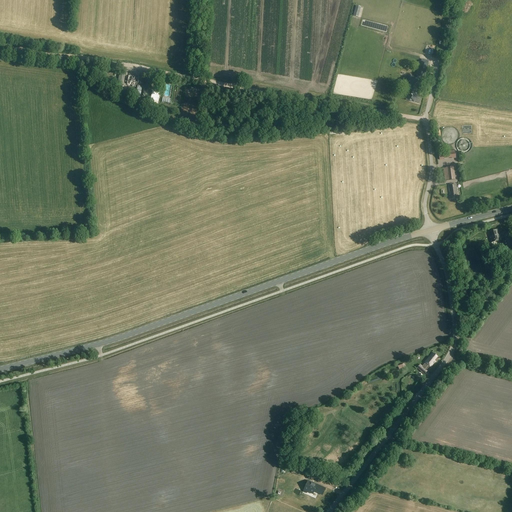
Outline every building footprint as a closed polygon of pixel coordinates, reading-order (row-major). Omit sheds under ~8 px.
[(356,6),(353,16),(361,18),(363,8),(356,6)] [(423,78),(428,64),(421,62),(417,76),(416,79),(422,81),(423,78)] [(128,76),(127,84),(138,86),(136,96),(140,97),(145,97),(147,83),(142,82),(138,81),(139,76),(135,75),(134,77),(128,76)] [(419,93),(423,81),(422,81),(416,79),(411,77),(405,94),(408,95),(407,100),(418,104),(420,98),(416,96),(417,92),(419,93)] [(127,88),(118,87),(117,95),(126,96),(127,88)] [(117,97),(115,100),(127,106),(129,103),(117,97)] [(444,181),(448,180),(455,180),(453,167),(446,168),(443,168),(444,181)] [(450,194),(449,194),(450,199),(456,199),(455,195),(457,195),(456,184),(448,185),(449,189),(450,189),(450,190),(449,190),(449,192),(450,192),(450,194)] [(502,241),(499,230),(489,233),(489,234),(490,234),(491,237),(490,237),(492,243),(502,241)] [(505,246),(507,245),(511,243),(511,240),(510,232),(504,234),(505,240),(503,241),(505,246)] [(424,362),(425,363),(429,367),(430,368),(434,364),(435,363),(436,362),(436,363),(439,359),(432,353),(424,362)] [(427,371),(429,367),(425,363),(422,367),(420,365),(417,369),(424,375),(427,371)] [(313,494),(314,492),(322,495),(323,495),(325,489),(325,488),(308,481),(308,482),(303,492),(307,494),(307,492),(313,494)]
